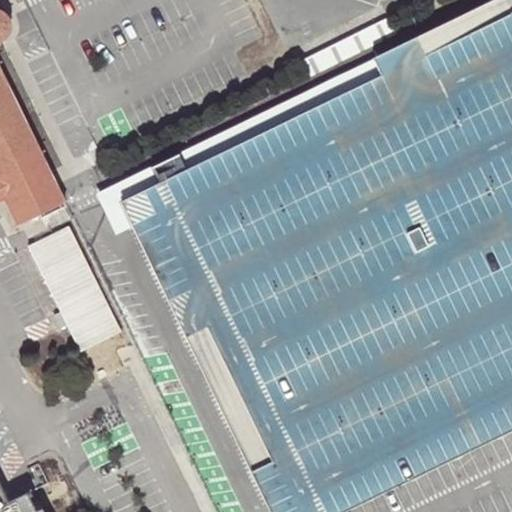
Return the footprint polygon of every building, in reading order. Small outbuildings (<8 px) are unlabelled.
[(511,0),(482,0),(371,52),(378,70),(117,196),(119,199),(134,234),(141,248),(167,301),(198,364),(233,434),(265,499),(271,511),(343,511),(346,511),(511,430),(511,0)] [(0,204),(4,202),(16,226),(64,203),(19,109),(0,67),(0,44),(7,41),(10,38),(12,35),(13,31),(13,27),(13,23),(12,20),(10,16),(7,13),(4,11),(0,10),(0,9),(0,204)] [(299,60),(308,78),(398,34),(389,16),(299,60)] [(69,214),(65,205),(41,217),(45,225),(47,230),(72,219),(69,214)] [(26,248),(77,352),(117,334),(66,228),(26,248)] [(0,511),(40,511),(39,509),(36,511),(27,493),(7,502),(0,487),(0,511)]
